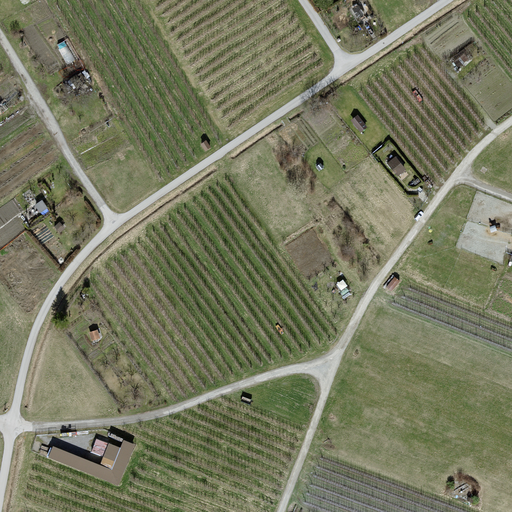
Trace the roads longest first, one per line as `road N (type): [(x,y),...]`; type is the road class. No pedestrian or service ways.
road 1 (residential): [(328,365),(121,422),(10,425)]
road 2 (residential): [(328,365),(370,289),(454,176),(511,120)]
road 3 (residential): [(109,223),(346,66)]
road 4 (residential): [(10,425),(33,333),(65,273),(109,223)]
road 5 (residential): [(0,38),(109,223)]
road 6 (residential): [(278,511),(328,365)]
road 7 (residential): [(346,66),(447,0)]
